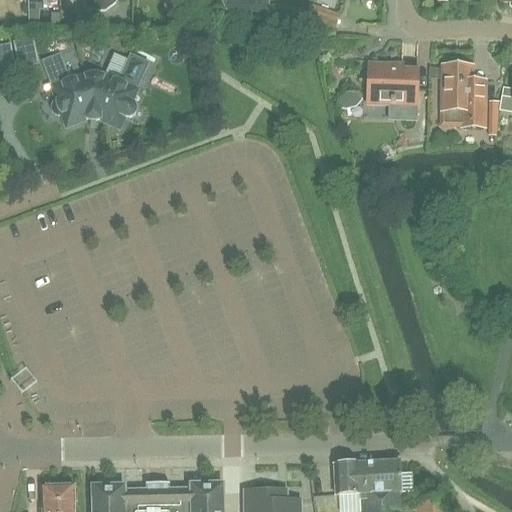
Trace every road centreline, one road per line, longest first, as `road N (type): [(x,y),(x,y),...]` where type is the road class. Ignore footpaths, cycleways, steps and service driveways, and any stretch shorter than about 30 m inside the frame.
road 1 (residential): [(0,453),(491,441)]
road 2 (residential): [(511,33),(425,31),(404,15),(404,0)]
